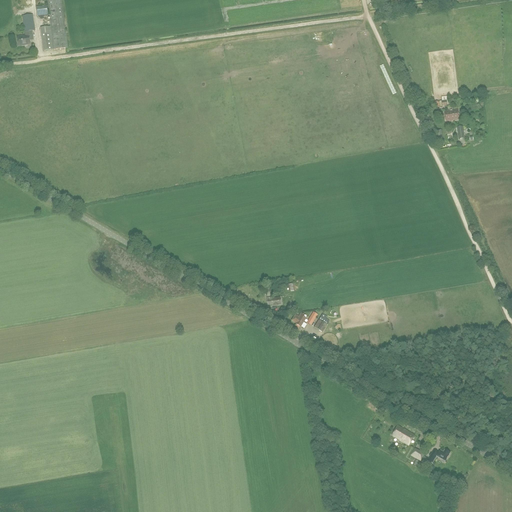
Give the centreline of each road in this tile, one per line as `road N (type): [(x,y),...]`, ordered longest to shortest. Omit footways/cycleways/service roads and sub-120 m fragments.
road 1 (tertiary): [(511,471),(0,165)]
road 2 (track): [(0,64),(469,0)]
road 3 (track): [(511,322),(363,0)]
